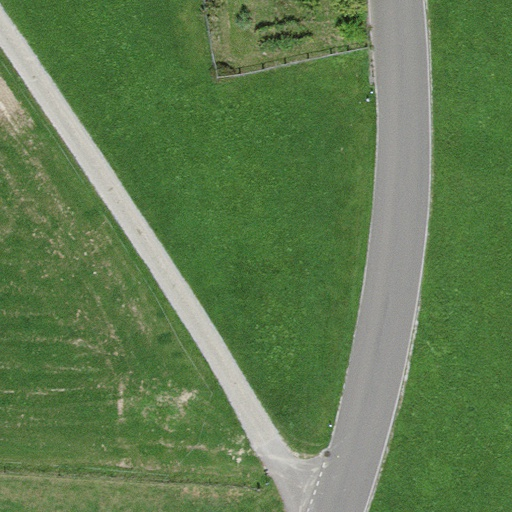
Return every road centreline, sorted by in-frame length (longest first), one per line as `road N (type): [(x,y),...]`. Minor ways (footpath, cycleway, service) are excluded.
road 1 (track): [(0,31),(323,511)]
road 2 (unclassified): [(394,0),(407,125),(381,376),(341,511)]
